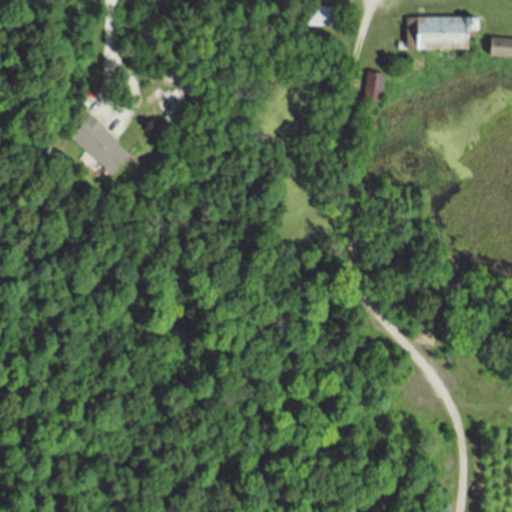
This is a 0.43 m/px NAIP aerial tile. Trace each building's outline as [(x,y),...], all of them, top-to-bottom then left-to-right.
[(335,28),(335,10),(308,10),(309,29),(335,28)] [(406,51),(468,51),(468,33),(478,33),(478,20),(406,20),(406,51)] [(511,59),(511,41),(491,40),(490,59),(511,59)] [(364,103),(382,104),(384,76),(365,75),(364,103)] [(111,178),(131,156),(90,119),(70,140),(111,178)]
